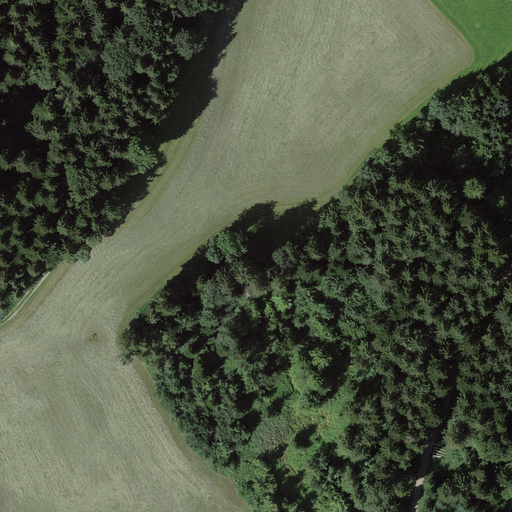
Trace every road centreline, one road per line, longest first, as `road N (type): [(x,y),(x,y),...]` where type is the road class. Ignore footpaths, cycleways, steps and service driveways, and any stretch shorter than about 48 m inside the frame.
road 1 (track): [(511,273),(502,275),(462,355),(428,447),(416,511)]
road 2 (track): [(207,0),(138,159)]
